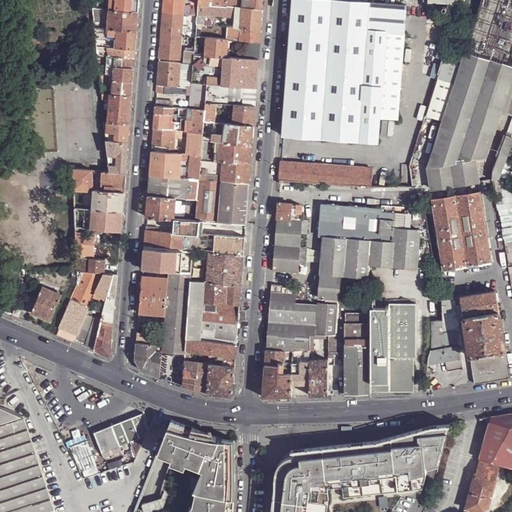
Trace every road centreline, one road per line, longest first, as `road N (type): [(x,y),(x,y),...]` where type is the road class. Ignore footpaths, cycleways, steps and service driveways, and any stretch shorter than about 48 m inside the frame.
road 1 (tertiary): [(247,414),(278,0)]
road 2 (tertiary): [(151,0),(119,380)]
road 3 (tertiary): [(247,414),(418,409),(511,395)]
road 4 (tertiary): [(119,380),(186,408),(247,414)]
road 5 (tertiary): [(0,329),(119,380)]
